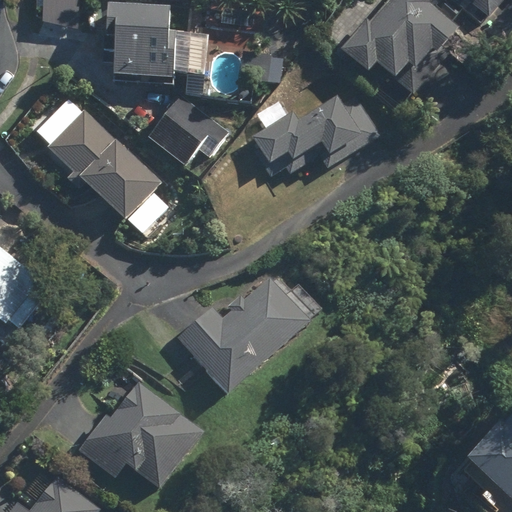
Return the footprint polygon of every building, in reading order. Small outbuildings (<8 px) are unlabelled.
[(388,84),(406,100),(458,39),(423,8),(428,3),(423,0),(388,0),(364,30),(361,27),(335,56),(360,78),(367,72),(385,87),(388,84)] [(461,0),(485,21),(503,0),(461,0)] [(104,86),(163,87),(165,42),(159,42),(160,15),(96,13),(94,60),(105,61),(104,86)] [(141,146),(176,173),(191,154),(204,164),(223,140),(174,102),(141,146)] [(249,150),(268,182),(281,173),(285,178),(314,160),(322,174),(346,159),(351,166),(380,148),(355,108),(338,119),(334,110),(296,135),(289,125),(249,150)] [(42,154),(118,228),(153,192),(77,117),(42,154)] [(0,315),(14,325),(47,281),(0,245),(0,315)] [(182,337),(234,396),(317,324),(276,277),(249,301),(244,295),(232,306),(237,312),(228,320),(217,307),(182,337)] [(133,464),(167,489),(210,432),(144,382),(116,417),(112,414),(85,450),(122,478),(133,464)] [(511,511),(511,420),(498,408),(451,465),(508,511),(511,511)] [(102,511),(103,510),(60,478),(35,511),(31,511),(21,504),(14,511),(102,511)]
